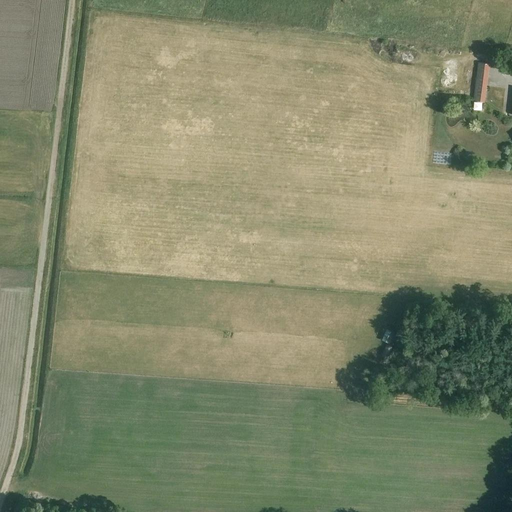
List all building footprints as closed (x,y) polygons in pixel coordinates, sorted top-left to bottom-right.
[(485,101),(490,64),(478,62),(473,100),(485,101)] [(460,67),(459,106),(471,106),(472,67),(460,67)] [(511,93),(500,92),(496,122),(511,123),(511,93)] [(449,111),(445,117),(451,120),(454,115),(449,111)] [(415,164),(432,164),(433,153),(415,153),(415,164)] [(390,343),(394,332),(387,329),(382,340),(390,343)] [(387,357),(392,347),(387,344),(382,355),(387,357)]
